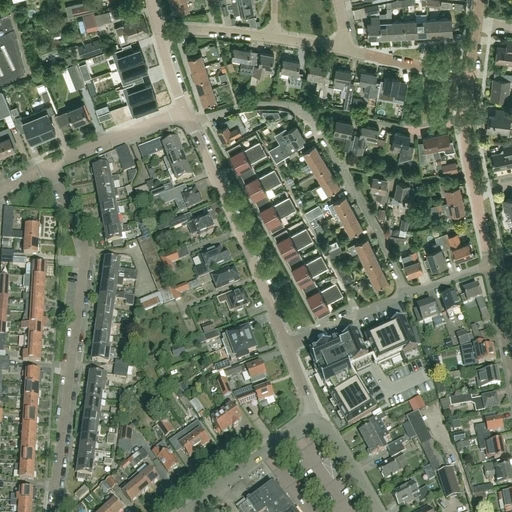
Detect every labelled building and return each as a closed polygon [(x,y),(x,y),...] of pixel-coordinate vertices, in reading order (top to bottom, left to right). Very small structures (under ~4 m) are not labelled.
[(189,10),(187,0),(176,0),(173,1),(176,13),(189,10)] [(254,11),(251,0),(243,0),(231,2),(231,3),(221,5),(223,14),(230,13),(229,9),(239,6),(241,14),(254,11)] [(416,12),(414,0),(402,0),(403,6),(410,5),(411,13),(416,12)] [(89,2),(79,4),(82,13),(91,11),(89,2)] [(391,8),(391,2),(386,2),(387,12),(386,12),(386,21),(380,21),(380,38),(392,37),(392,21),(391,8)] [(379,11),(378,4),(365,7),(366,14),(371,13),(371,16),(379,15),(379,11)] [(360,19),(366,17),(363,7),(352,12),(358,29),(363,27),(360,19)] [(0,83),(25,72),(10,12),(0,17),(0,83)] [(98,26),(111,24),(109,13),(96,15),(98,26)] [(85,33),(97,31),(95,15),(83,17),(85,33)] [(380,38),(380,21),(379,15),(371,16),(371,22),(368,22),(367,22),(367,25),(365,25),(365,29),(367,29),(368,39),(380,38)] [(453,34),(452,17),(440,18),(441,35),(453,34)] [(123,25),(115,27),(120,44),(128,41),(149,35),(143,18),(123,25)] [(441,35),(440,18),(437,18),(428,19),(429,35),(441,35)] [(416,36),(416,19),(404,20),(404,37),(416,36)] [(429,35),(428,19),(416,19),(416,36),(429,35)] [(404,37),(404,20),(392,21),(392,37),(404,37)] [(103,51),(98,39),(78,47),(82,58),(103,51)] [(511,64),(511,41),(510,48),(497,46),(495,62),(511,64)] [(248,62),(251,50),(234,47),(232,58),(242,60),(240,70),(252,72),(254,65),(254,63),(248,62)] [(123,48),(112,52),(118,68),(144,59),(140,48),(125,54),(123,48)] [(271,69),(274,55),(261,52),(259,66),(254,65),(252,72),(250,83),(256,84),(257,75),(263,76),(265,67),(271,69)] [(110,54),(97,59),(101,67),(113,62),(110,54)] [(205,65),(201,54),(188,58),(192,70),(205,65)] [(144,59),(118,68),(123,85),(135,80),(133,75),(148,69),(144,59)] [(300,87),(303,73),(298,73),(300,62),(283,59),(281,69),(282,70),(281,73),(288,74),(290,79),(289,85),(300,87)] [(76,63),(66,67),(75,89),(85,85),(76,63)] [(326,97),(329,79),(324,78),(326,67),(310,64),(307,79),(318,81),(317,87),(322,88),(321,96),(326,97)] [(209,77),(205,65),(192,70),(195,81),(209,77)] [(334,80),(335,80),(334,85),(343,86),(342,90),(347,91),(345,102),(351,103),(354,84),(349,83),(351,72),(336,69),(334,80)] [(380,84),(375,83),(377,75),(361,72),(359,83),(366,84),(364,93),(377,95),(380,84)] [(507,101),(510,81),(511,81),(511,74),(504,74),(503,80),(493,79),(491,99),(507,101)] [(396,92),(399,79),(386,76),(384,90),(396,92)] [(212,88),(209,77),(195,81),(199,92),(212,88)] [(134,84),(122,88),(128,104),(155,95),(151,84),(136,89),(134,84)] [(216,100),(212,88),(199,92),(203,104),(216,100)] [(235,90),(239,102),(245,100),(241,88),(235,90)] [(0,117),(11,113),(2,92),(1,91),(0,91),(0,117)] [(155,95),(128,104),(132,114),(158,105),(155,95)] [(350,106),(349,112),(359,114),(360,108),(362,98),(354,97),(352,106),(350,106)] [(89,119),(83,104),(58,114),(63,125),(71,121),(73,125),(89,119)] [(51,105),(33,112),(43,137),(45,136),(46,139),(54,135),(53,133),(56,132),(48,114),(54,112),(51,105)] [(511,125),(511,111),(496,110),(495,116),(489,115),(487,132),(496,133),(496,131),(508,133),(509,125),(511,125)] [(111,116),(109,111),(98,115),(100,121),(111,116)] [(21,114),(15,117),(21,132),(27,130),(31,142),(33,141),(34,143),(43,140),(42,138),(43,137),(33,112),(22,117),(21,114)] [(222,127),(217,130),(223,141),(234,136),(233,135),(241,131),(246,129),(238,114),(220,124),(222,127)] [(352,123),(337,119),(337,121),(335,121),(334,126),(335,126),(334,132),(335,132),(334,137),(345,139),(345,134),(349,135),(352,123)] [(376,138),(378,129),(362,125),(360,136),(355,135),(354,140),(351,151),(362,154),(365,141),(375,143),(376,138)] [(280,143),(269,150),(276,162),(304,145),(301,141),(304,139),(296,126),(287,131),(286,128),(274,135),(280,143)] [(16,143),(9,127),(0,130),(0,154),(15,149),(13,144),(16,143)] [(410,164),(414,147),(408,145),(410,136),(395,132),(391,148),(401,150),(399,159),(404,160),(403,163),(410,164)] [(448,132),(435,134),(438,150),(439,150),(443,149),(444,151),(446,153),(454,151),(452,141),(450,141),(448,132)] [(438,150),(435,134),(423,137),(427,153),(432,151),(434,158),(436,158),(437,163),(438,163),(441,162),(440,155),(439,150),(438,150)] [(147,152),(163,146),(168,144),(165,138),(149,144),(145,146),(147,152)] [(351,151),(354,140),(347,138),(344,150),(350,151),(351,151)] [(182,153),(177,140),(168,144),(163,146),(167,158),(182,153)] [(234,163),(263,147),(259,141),(243,149),(239,142),(227,149),(234,163)] [(511,144),(503,146),(504,152),(491,155),(494,170),(511,166),(511,144)] [(321,155),(315,145),(303,152),(309,162),(321,155)] [(144,161),(150,159),(147,152),(145,146),(138,148),(144,161)] [(263,147),(234,163),(242,177),(255,170),(251,163),(267,154),(263,147)] [(182,153),(167,158),(168,159),(164,160),(168,173),(169,172),(187,165),(182,153)] [(309,162),(302,167),(305,172),(312,168),(315,173),(327,165),(321,155),(309,162)] [(136,168),(131,157),(125,159),(130,171),(136,168)] [(285,157),(276,162),(279,167),(288,162),(285,157)] [(130,171),(125,159),(119,161),(124,173),(130,171)] [(112,178),(111,173),(109,173),(106,160),(94,162),(96,168),(94,168),(94,170),(91,170),(92,177),(95,176),(96,181),(112,178)] [(457,171),(455,162),(442,165),(444,174),(457,171)] [(192,177),(187,165),(169,172),(171,178),(175,177),(177,183),(192,177)] [(322,183),(333,176),(327,165),(315,173),(322,183)] [(249,190),(278,175),(274,168),(258,177),(255,170),(242,177),(249,190)] [(266,190),(282,181),(278,175),(249,190),(257,204),(269,197),(266,190)] [(319,189),(323,196),(340,186),(333,176),(322,183),(311,189),(314,192),(319,189)] [(98,194),(115,191),(114,184),(120,183),(119,177),(112,178),(96,181),(98,194)] [(385,189),(386,180),(373,177),(372,182),(371,182),(370,187),(371,188),(371,190),(376,191),(375,199),(386,201),(389,190),(385,189)] [(156,190),(153,182),(146,184),(150,193),(156,190)] [(391,202),(399,204),(398,208),(404,209),(409,184),(397,182),(394,197),(392,197),(391,202)] [(462,199),(459,186),(453,187),(452,182),(441,184),(442,190),(445,189),(448,202),(462,199)] [(152,199),(150,193),(147,186),(141,189),(146,202),(152,199)] [(165,194),(163,188),(150,193),(152,199),(165,194)] [(146,202),(141,189),(135,191),(140,204),(146,202)] [(202,202),(198,193),(196,194),(194,190),(188,193),(186,189),(178,192),(177,190),(160,197),(164,206),(177,201),(178,204),(184,201),(187,209),(202,202)] [(117,190),(115,191),(98,194),(101,206),(116,203),(116,199),(119,198),(117,190)] [(264,218),(293,202),(289,195),(273,204),(269,197),(257,204),(264,218)] [(351,206),(345,196),(333,202),(338,213),(351,206)] [(511,198),(502,200),(504,210),(509,209),(511,219),(511,218),(511,198)] [(464,212),(462,199),(448,202),(451,215),(464,212)] [(285,225),(281,217),(297,209),(293,202),(264,218),(272,232),(285,225)] [(120,215),(118,208),(117,208),(116,203),(101,206),(103,219),(117,216),(120,215)] [(319,212),(316,205),(306,211),(309,217),(319,212)] [(351,206),(338,213),(335,215),(341,226),(344,224),(357,217),(351,206)] [(423,211),(424,207),(411,209),(410,214),(417,215),(422,214),(423,211)] [(213,228),(213,227),(214,226),(212,220),(210,221),(208,216),(199,220),(199,218),(192,221),(189,215),(185,217),(187,223),(182,226),(183,229),(188,227),(193,237),(198,235),(199,236),(208,232),(207,231),(213,228)] [(117,216),(103,219),(105,231),(121,228),(120,223),(118,223),(117,216)] [(168,224),(170,231),(182,226),(187,223),(185,217),(168,224)] [(315,217),(309,220),(312,227),(318,224),(315,217)] [(362,228),(357,217),(344,224),(350,235),(362,228)] [(407,230),(409,220),(402,219),(400,229),(407,230)] [(323,230),(320,223),(314,226),(318,233),(323,230)] [(139,225),(143,238),(149,236),(144,224),(139,225)] [(38,242),(39,228),(26,227),(25,234),(10,233),(11,226),(3,226),(2,239),(10,240),(25,241),(38,242)] [(121,228),(105,231),(108,244),(121,241),(120,235),(131,233),(130,227),(121,228)] [(281,249),(310,233),(306,227),(290,235),(286,228),(273,235),(281,249)] [(400,229),(399,236),(405,237),(407,230),(400,229)] [(301,256),(297,249),(313,240),(310,233),(281,249),(288,263),(301,256)] [(473,255),(468,243),(459,246),(458,241),(459,240),(457,234),(448,237),(447,233),(441,235),(446,248),(451,246),(452,249),(451,249),(456,261),(473,255)] [(394,243),(404,244),(405,237),(386,235),(388,241),(394,242),(394,243)] [(446,264),(441,250),(446,248),(441,235),(435,237),(437,243),(431,245),(434,251),(427,253),(428,257),(431,265),(432,269),(446,264)] [(149,236),(143,238),(137,241),(139,246),(151,242),(149,236)] [(372,248),(367,237),(348,246),(352,254),(358,251),(360,254),(372,248)] [(38,255),(38,242),(25,241),(24,255),(38,255)] [(326,246),(328,251),(338,247),(339,246),(337,241),(326,246)] [(154,247),(151,242),(139,246),(142,252),(154,247)] [(156,253),(154,247),(142,252),(144,258),(156,253)] [(340,252),(338,247),(328,251),(332,259),(336,257),(334,255),(340,252)] [(214,273),(212,269),(230,262),(226,252),(222,254),(220,248),(198,258),(201,267),(195,270),(199,279),(214,273)] [(377,259),(372,248),(360,254),(365,265),(377,259)] [(422,270),(418,260),(415,251),(409,253),(411,258),(404,261),(405,265),(404,265),(408,275),(409,275),(409,277),(416,275),(415,273),(422,270)] [(158,259),(156,253),(144,258),(146,264),(158,259)] [(174,271),(171,263),(178,260),(175,253),(161,259),(166,274),(174,271)] [(296,276),(325,261),(321,254),(305,263),(301,256),(288,263),(296,276)] [(105,259),(104,272),(120,274),(120,269),(118,269),(119,261),(105,259)] [(161,265),(160,263),(158,259),(146,264),(149,270),(161,265)] [(383,270),(377,259),(365,265),(370,276),(383,270)] [(316,283),(312,276),(328,267),(325,261),(296,276),(303,290),(316,283)] [(46,278),(46,266),(33,265),(33,266),(28,265),(27,267),(26,277),(46,278)] [(151,276),(163,271),(161,265),(149,270),(151,276)] [(200,287),(213,281),(214,284),(219,282),(221,288),(239,281),(234,270),(222,275),(221,273),(212,277),(211,275),(186,285),(171,291),(175,301),(181,299),(179,294),(199,286),(200,287)] [(388,281),(383,270),(370,276),(375,287),(388,281)] [(165,276),(163,271),(151,276),(153,281),(165,276)] [(116,287),(122,287),(123,280),(129,281),(129,280),(130,276),(120,274),(104,272),(102,285),(116,287)] [(341,277),(346,286),(351,283),(347,274),(341,277)] [(0,288),(9,288),(9,276),(1,275),(0,288)] [(167,282),(165,276),(153,281),(156,287),(167,282)] [(45,290),(46,278),(26,277),(24,277),(24,282),(32,283),(32,288),(32,289),(45,290)] [(311,304),(340,288),(336,281),(320,290),(316,283),(303,290),(311,304)] [(170,288),(167,282),(156,287),(158,293),(159,293),(170,288)] [(115,294),(116,287),(102,285),(100,298),(116,300),(126,301),(133,302),(134,298),(124,296),(125,295),(115,294)] [(462,305),(476,300),(484,324),(490,322),(477,286),(463,291),(465,296),(460,298),(462,305)] [(0,299),(8,300),(9,288),(0,288),(0,299)] [(175,301),(170,288),(159,293),(159,294),(139,302),(143,312),(163,304),(164,305),(175,301)] [(331,311),(327,303),(343,295),(340,288),(311,304),(318,318),(331,311)] [(27,289),(26,295),(24,295),(23,301),(44,302),(45,290),(32,289),(27,289)] [(250,304),(247,299),(246,299),(244,294),(234,297),(233,293),(217,299),(220,306),(226,303),(230,313),(237,311),(237,312),(243,310),(242,308),(249,306),(248,304),(250,304)] [(459,311),(458,307),(453,295),(441,299),(449,321),(455,319),(453,313),(459,311)] [(113,312),(114,305),(116,305),(116,300),(100,298),(99,311),(113,312)] [(43,314),(44,302),(23,301),(23,307),(31,307),(30,312),(25,312),(25,313),(43,314)] [(440,311),(435,313),(431,302),(417,307),(418,309),(413,311),(418,325),(432,320),(435,328),(445,325),(440,311)] [(113,312),(99,311),(97,323),(113,325),(114,319),(112,319),(113,312)] [(43,321),(43,314),(25,313),(22,325),(47,326),(47,321),(43,321)] [(390,326),(365,338),(378,367),(417,350),(416,347),(403,320),(389,326),(390,326)] [(97,323),(95,336),(109,338),(110,330),(112,331),(113,325),(97,323)] [(46,331),(47,326),(22,325),(21,331),(29,331),(29,337),(42,338),(42,331),(46,331)] [(215,332),(212,326),(209,327),(208,325),(202,327),(205,335),(215,332)] [(483,340),(490,337),(488,331),(481,333),(479,334),(476,325),(470,327),(475,341),(482,338),(483,340)] [(237,332),(236,330),(226,334),(227,335),(222,336),(224,341),(222,341),(225,349),(252,339),(248,329),(237,332)] [(219,338),(216,331),(203,336),(206,343),(219,338)] [(465,331),(456,335),(460,347),(470,343),(474,341),(472,334),(467,336),(465,331)] [(316,352),(310,355),(316,368),(318,367),(321,373),(318,374),(324,388),(329,386),(333,393),(329,395),(333,401),(330,403),(334,410),(337,408),(340,414),(337,415),(341,422),(344,421),(348,426),(376,409),(370,400),(368,402),(356,382),(351,375),(348,367),(353,365),(357,373),(371,367),(356,334),(342,340),(344,343),(338,345),(337,342),(330,345),(326,346),(327,348),(320,351),(319,349),(316,351),(316,352)] [(109,344),(109,338),(95,336),(94,349),(114,351),(110,350),(111,344),(109,344)] [(203,336),(197,338),(200,345),(206,343),(203,336)] [(41,350),(42,338),(29,337),(24,337),(24,349),(41,350)] [(245,354),(256,350),(252,339),(225,349),(228,357),(230,357),(231,361),(236,359),(236,360),(246,356),(245,354)] [(472,346),(463,348),(467,367),(477,365),(477,363),(481,363),(495,360),(492,347),(487,348),(486,342),(472,345),(472,346)] [(6,353),(3,353),(3,348),(0,347),(0,365),(9,366),(10,359),(5,359),(6,353)] [(176,351),(178,357),(185,354),(183,348),(176,351)] [(41,362),(41,350),(24,349),(23,361),(41,362)] [(108,364),(109,356),(114,357),(114,351),(94,349),(92,362),(108,364)] [(127,372),(128,364),(116,362),(114,371),(127,372)] [(230,369),(228,362),(215,367),(217,374),(230,369)] [(245,364),(223,372),(225,379),(241,373),(242,375),(245,382),(264,376),(265,375),(260,363),(246,368),(245,364)] [(474,376),(472,370),(462,372),(463,378),(474,376)] [(500,385),(497,370),(484,372),(484,373),(476,374),(479,389),(500,385)] [(126,379),(127,372),(114,371),(114,377),(126,379)] [(26,372),(25,385),(39,386),(40,373),(26,372)] [(105,383),(106,375),(91,373),(89,386),(105,389),(108,389),(109,384),(105,383)] [(231,394),(225,379),(218,382),(223,397),(231,394)] [(434,382),(438,396),(446,394),(441,379),(434,382)] [(24,399),(38,400),(39,386),(25,385),(24,399)] [(424,401),(437,396),(434,385),(420,389),(424,401)] [(102,394),(104,394),(105,389),(89,386),(87,399),(101,401),(102,394)] [(258,403),(273,397),(269,386),(254,391),(252,386),(231,394),(240,406),(257,400),(258,403)] [(179,390),(174,394),(180,401),(184,398),(179,390)] [(498,409),(496,396),(483,399),(472,400),(471,396),(449,400),(451,408),(470,403),(475,405),(476,413),(498,409)] [(419,411),(425,408),(419,397),(413,400),(419,411)] [(192,408),(189,404),(184,398),(180,401),(187,411),(192,408)] [(38,413),(38,400),(24,399),(23,412),(38,413)] [(100,408),(101,401),(87,399),(85,412),(101,414),(102,408),(100,408)] [(205,415),(202,411),(195,400),(189,404),(192,408),(199,419),(205,415)] [(449,400),(440,401),(444,413),(450,412),(449,408),(451,408),(449,400)] [(238,423),(242,420),(232,406),(221,413),(232,427),(233,429),(239,425),(238,423)] [(409,423),(421,417),(418,411),(406,417),(409,423)] [(38,413),(23,412),(23,426),(37,427),(38,413)] [(99,419),(101,419),(101,414),(85,412),(84,424),(98,426),(99,419)] [(232,427),(221,413),(211,421),(216,428),(214,430),(219,437),(232,427)] [(381,421),(386,419),(383,413),(367,422),(370,427),(359,433),(365,445),(380,436),(377,430),(384,426),(381,421)] [(412,428),(424,422),(421,417),(409,423),(412,428)] [(175,432),(167,423),(165,419),(156,425),(166,439),(175,432)] [(502,430),(500,419),(486,421),(487,426),(476,428),(478,440),(488,438),(490,437),(489,432),(502,430)] [(414,434),(426,428),(424,422),(412,428),(414,434)] [(209,444),(200,432),(202,430),(197,423),(185,432),(199,452),(205,448),(204,448),(209,444)] [(98,426),(84,424),(82,437),(98,439),(99,434),(97,433),(98,426)] [(23,426),(22,439),(36,440),(37,427),(23,426)] [(429,434),(426,428),(414,434),(417,440),(429,434)] [(130,453),(133,430),(122,429),(120,441),(119,441),(118,451),(130,453)] [(194,456),(199,452),(185,432),(174,439),(188,459),(193,455),(194,456)] [(387,447),(383,440),(390,436),(387,432),(380,436),(365,445),(369,451),(368,451),(367,453),(369,456),(370,457),(377,453),(378,453),(379,453),(379,452),(387,447)] [(432,439),(429,434),(417,440),(420,445),(432,439)] [(466,441),(464,434),(453,436),(455,443),(466,441)] [(82,437),(80,450),(95,451),(96,444),(98,445),(98,439),(82,437)] [(502,440),(489,443),(488,438),(478,440),(481,451),(492,449),(494,459),(505,457),(505,456),(507,456),(506,448),(504,449),(502,440)] [(22,439),(21,453),(35,454),(36,440),(22,439)] [(402,446),(405,444),(402,439),(387,447),(390,452),(395,449),(402,446)] [(435,445),(432,439),(420,445),(423,451),(435,445)] [(179,466),(168,451),(163,443),(157,448),(157,449),(152,453),(157,460),(157,459),(168,474),(179,466)] [(438,451),(435,445),(423,451),(426,457),(438,451)] [(459,454),(466,453),(464,445),(457,446),(459,454)] [(391,459),(405,451),(402,446),(395,449),(390,452),(388,453),(391,459)] [(94,459),(95,451),(80,450),(79,462),(95,464),(96,459),(94,459)] [(440,456),(438,451),(426,457),(428,462),(440,456)] [(21,453),(20,466),(34,467),(35,454),(21,453)] [(409,467),(405,460),(402,455),(392,461),(392,460),(378,468),(385,480),(409,467)] [(144,461),(139,456),(133,461),(137,466),(144,461)] [(443,462),(440,456),(428,462),(431,468),(443,462)] [(91,477),(92,470),(94,470),(95,464),(79,462),(77,475),(77,480),(85,482),(86,476),(91,477)] [(127,462),(121,467),(124,471),(130,465),(127,462)] [(446,467),(443,462),(431,468),(434,473),(446,467)] [(34,467),(20,466),(15,466),(15,471),(20,471),(19,480),(34,481),(34,467)] [(511,482),(511,479),(509,466),(499,468),(499,469),(485,472),(487,477),(496,475),(498,485),(511,482)] [(159,480),(150,469),(140,477),(149,488),(159,480)] [(437,474),(446,500),(460,495),(451,469),(437,474)] [(149,488),(140,477),(140,478),(137,474),(132,478),(135,482),(131,485),(140,496),(149,488)] [(106,482),(112,490),(117,485),(111,478),(106,482)] [(140,496),(131,485),(129,482),(120,491),(131,504),(140,496)] [(112,491),(105,483),(100,488),(106,495),(112,491)] [(238,510),(239,511),(265,511),(283,499),(272,484),(238,510)] [(410,484),(392,494),(399,506),(403,504),(405,506),(414,501),(418,499),(420,503),(432,497),(426,487),(415,494),(410,484)] [(494,491),(493,485),(473,489),(474,495),(485,493),(494,491)] [(79,501),(89,492),(84,487),(75,496),(79,501)] [(12,496),(11,502),(32,503),(33,498),(36,498),(37,491),(20,490),(19,496),(12,496)] [(511,492),(507,494),(500,496),(503,511),(511,509),(511,492)] [(487,500),(485,493),(474,495),(476,502),(487,500)] [(94,501),(90,497),(85,501),(89,505),(94,501)] [(292,511),(293,511),(283,499),(265,511),(292,511)] [(121,511),(124,511),(114,500),(105,509),(108,511),(121,511)] [(19,508),(18,511),(31,511),(32,503),(11,502),(11,507),(19,508)]
